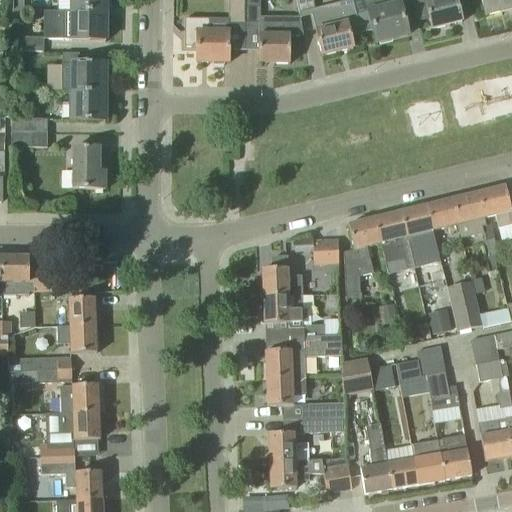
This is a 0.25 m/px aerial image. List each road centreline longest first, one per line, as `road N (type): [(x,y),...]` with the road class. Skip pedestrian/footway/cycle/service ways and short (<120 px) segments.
road 1 (residential): [(147,98),(259,101),(511,40)]
road 2 (residential): [(206,231),(511,158)]
road 3 (residential): [(213,511),(206,231)]
road 4 (residential): [(151,511),(148,231)]
road 5 (residential): [(0,230),(148,231)]
road 6 (residential): [(370,511),(511,488)]
road 7 (residential): [(148,231),(147,98)]
